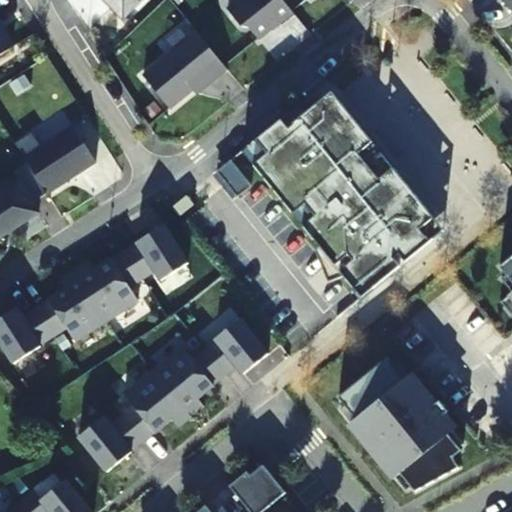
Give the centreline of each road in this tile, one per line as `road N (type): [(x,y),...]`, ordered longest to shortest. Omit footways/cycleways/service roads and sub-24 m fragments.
road 1 (residential): [(154,181),(382,0)]
road 2 (residential): [(149,511),(236,440),(273,428),(311,442),(365,511)]
road 3 (residential): [(154,181),(42,0)]
road 4 (residential): [(0,281),(154,181)]
road 5 (residential): [(511,99),(431,0)]
